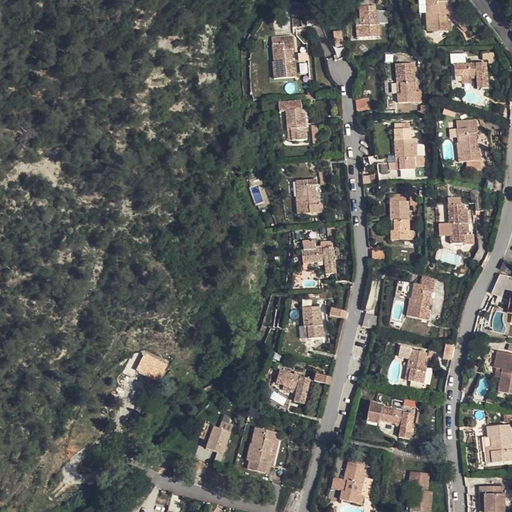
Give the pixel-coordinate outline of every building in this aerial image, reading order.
[(431,0),(427,0),(417,1),(411,2),(413,20),(411,20),(414,36),(426,35),(426,26),(431,26),(429,9),(432,8),(431,0)] [(413,20),(411,2),(403,2),(404,21),(411,20),(413,20)] [(373,30),(370,18),(366,19),(366,13),(352,15),(355,28),(355,36),(352,36),(353,47),(374,45),(373,30)] [(383,16),(370,18),(373,30),(384,29),(383,16)] [(438,26),(431,26),(426,26),(426,35),(438,34),(438,26)] [(282,52),(293,52),(293,43),(281,44),(282,52)] [(341,44),(332,45),(333,58),(342,58),(341,44)] [(293,59),(293,52),(282,52),(271,52),(272,70),(269,70),(270,86),(296,85),(296,77),(291,77),(292,59),(293,59)] [(493,55),(478,56),(478,59),(486,60),(486,64),(492,64),(493,55)] [(484,65),(451,66),(451,81),(473,79),(474,91),(486,91),(484,65)] [(383,90),(386,103),(387,112),(412,107),(410,96),(404,97),(397,71),(380,73),(383,90)] [(290,135),(290,148),(304,147),(303,120),(299,121),(297,105),(277,106),(276,116),(283,116),(283,135),(290,135)] [(367,106),(353,106),(354,119),(367,119),(367,106)] [(455,136),(476,136),(475,128),(454,129),(455,136)] [(388,171),(390,179),(409,177),(409,173),(419,172),(417,161),(409,162),(409,152),(411,152),(412,148),(406,148),(405,145),(399,146),(398,135),(384,137),(388,171)] [(476,143),(476,136),(455,136),(457,154),(453,154),(455,172),(465,172),(465,179),(479,178),(474,143),(476,143)] [(382,180),(390,179),(388,171),(382,171),(382,180)] [(370,180),(358,181),(359,191),(370,191),(370,180)] [(313,185),(290,186),(290,202),(290,221),(316,220),(316,212),(311,212),(311,193),(313,185)] [(480,205),(471,203),(472,220),(481,219),(480,205)] [(402,207),(387,208),(391,248),(415,246),(414,237),(409,237),(407,211),(402,211),(402,207)] [(455,213),(443,214),(444,234),(437,234),(438,244),(444,244),(445,252),(469,254),(468,243),(464,243),(463,218),(460,218),(460,214),(455,213)] [(335,232),(325,233),(325,241),(334,241),(335,232)] [(310,255),(330,253),(329,245),(315,246),(316,249),(311,250),(310,255)] [(332,280),(330,253),(310,255),(311,250),(310,246),(294,246),(294,269),(317,267),(319,281),(332,280)] [(366,266),(382,270),(384,262),(368,258),(366,266)] [(508,275),(495,271),(492,281),(502,285),(508,275)] [(450,281),(449,286),(458,288),(458,279),(450,281)] [(435,286),(420,283),(418,291),(414,290),(409,308),(406,308),(403,323),(425,328),(428,317),(424,317),(429,299),(433,299),(435,286)] [(506,288),(486,286),(480,305),(498,311),(499,305),(504,306),(506,288)] [(511,306),(504,306),(499,305),(498,311),(497,318),(502,319),(502,324),(511,324),(511,306)] [(341,318),(344,309),(324,312),(325,320),(341,318)] [(313,313),(297,313),(297,334),(292,334),(292,345),(318,343),(317,318),(313,318),(313,313)] [(376,323),(361,320),(358,332),(373,336),(376,323)] [(445,344),(443,358),(452,359),(453,345),(445,344)] [(423,363),(425,358),(395,351),(392,363),(406,367),(401,385),(421,390),(426,364),(423,363)] [(427,355),(426,359),(429,360),(428,365),(433,366),(436,357),(427,355)] [(511,365),(489,360),(486,377),(494,378),(489,401),(509,404),(511,388),(511,365)] [(167,376),(145,364),(140,372),(131,367),(123,381),(132,388),(137,381),(156,393),(167,376)] [(289,370),(279,368),(278,374),(287,377),(289,370)] [(292,391),(291,396),(289,407),(300,410),(306,383),(275,375),(272,386),(279,388),(292,391)] [(321,394),(324,383),(311,380),(307,390),(321,394)] [(460,404),(458,412),(470,414),(471,405),(460,404)] [(406,411),(399,409),(398,417),(408,419),(406,411)] [(400,453),(407,425),(372,417),(373,414),(361,411),(357,429),(369,432),(370,429),(393,434),(390,450),(400,453)] [(252,468),(259,469),(265,471),(268,462),(261,460),(265,442),(269,443),(272,437),(251,432),(252,428),(241,426),(239,430),(242,431),(239,446),(242,446),(237,464),(242,465),(239,474),(250,477),(252,468)] [(217,451),(222,437),(206,431),(198,452),(209,456),(212,449),(217,451)] [(484,444),(485,471),(508,469),(503,432),(481,434),(482,444),(484,444)] [(478,472),(485,471),(484,444),(482,444),(475,446),(478,472)] [(256,479),(259,469),(252,468),(250,477),(256,479)] [(358,473),(340,469),(332,511),(333,511),(356,511),(357,508),(361,509),(364,493),(358,491),(360,477),(358,476),(358,473)] [(408,497),(405,511),(419,511),(422,499),(419,499),(422,481),(403,478),(399,495),(408,497)] [(494,511),(494,494),(474,495),(474,511),(494,511)] [(400,511),(405,511),(408,497),(399,495),(398,505),(402,506),(400,511)]
